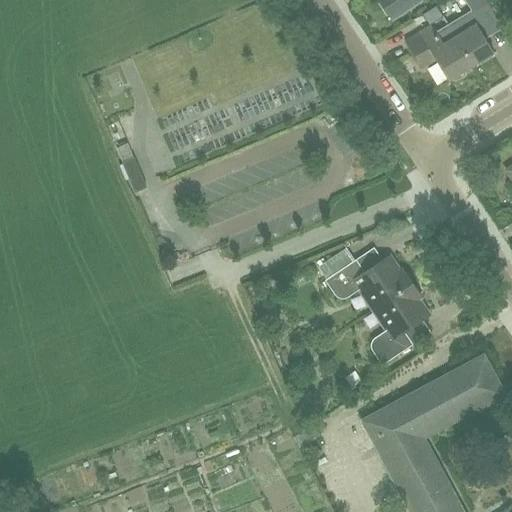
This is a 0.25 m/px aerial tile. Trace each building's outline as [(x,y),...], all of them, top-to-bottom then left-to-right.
[(381,0),(394,18),(420,0),(381,0)] [(466,0),(468,1),(475,12),(488,4),(485,0),(466,0)] [(434,9),(421,17),(428,28),(441,20),(434,9)] [(423,67),(437,58),(450,80),(453,78),(457,80),(467,74),(467,70),(474,65),(458,40),(447,46),(435,25),(415,38),(421,49),(415,53),(423,67)] [(458,40),(474,65),(495,53),(478,25),(457,38),(458,40)] [(135,193),(146,188),(134,158),(122,163),(135,193)] [(354,261),(326,280),(325,281),(335,295),(337,298),(341,299),(345,299),(348,298),(360,290),(373,310),(412,284),(403,271),(400,273),(390,257),(380,263),(366,272),(357,259),(354,261)] [(412,284),(373,310),(387,331),(378,337),(376,337),(375,338),(373,340),(372,342),(371,344),(371,346),(371,348),(371,350),(372,351),(373,353),(382,366),(415,344),(406,331),(419,322),(429,315),(418,299),(421,298),(412,284)] [(462,511),(423,438),(504,395),(483,357),(448,376),(363,422),(398,489),(411,511),(462,511)] [(301,450),(320,438),(312,425),(292,437),(301,450)] [(247,487),(222,494),(226,511),(252,504),(247,487)] [(197,511),(213,503),(207,488),(190,496),(197,511)]
